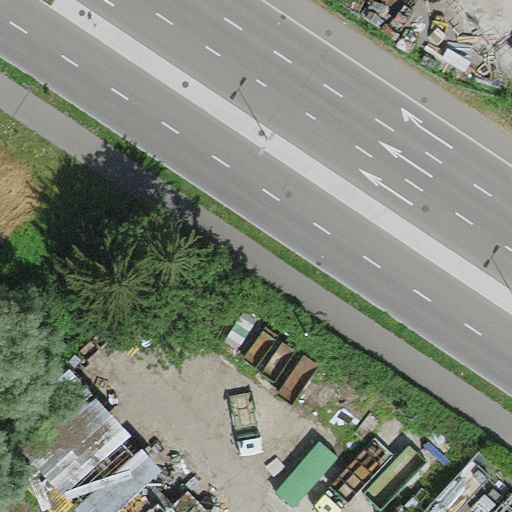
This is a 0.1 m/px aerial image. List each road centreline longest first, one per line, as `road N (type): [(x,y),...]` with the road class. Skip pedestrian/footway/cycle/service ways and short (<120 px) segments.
road 1 (primary): [(0,17),(511,355)]
road 2 (primary): [(511,218),(171,0)]
